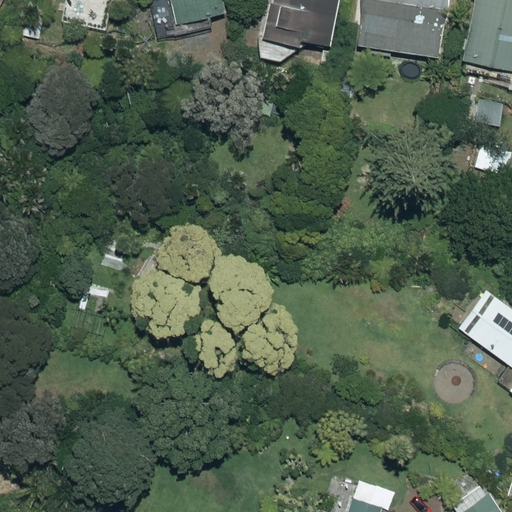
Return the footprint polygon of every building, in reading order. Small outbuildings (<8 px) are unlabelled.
[(164,0),(169,24),(220,14),(217,0),(164,0)] [(267,0),(257,41),(291,49),(293,41),(324,48),(335,0),(267,0)] [(359,0),(352,46),(432,58),(440,0),(359,0)] [(511,0),(469,0),(456,61),(511,72),(511,0)] [(33,41),(54,44),(56,29),(35,26),(33,41)] [(453,96),(477,102),(483,77),(459,71),(453,96)] [(421,209),(436,210),(437,194),(423,192),(421,209)] [(511,305),(497,294),(470,332),(511,362),(511,374),(505,384),(511,389),(511,305)] [(92,306),(63,305),(62,336),(92,337),(92,306)] [(452,510),(453,511),(504,511),(488,487),(452,510)] [(343,511),(378,511),(382,503),(349,492),(343,511)]
